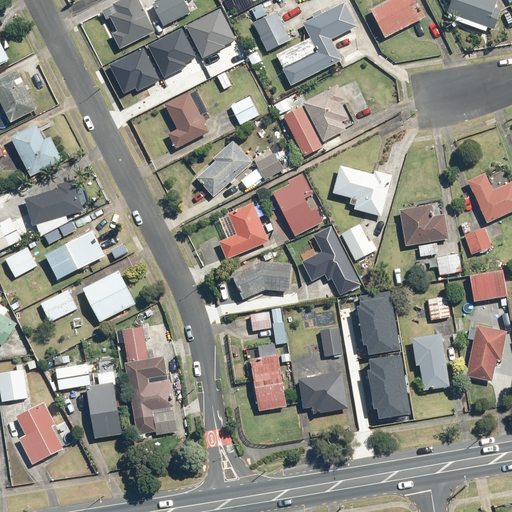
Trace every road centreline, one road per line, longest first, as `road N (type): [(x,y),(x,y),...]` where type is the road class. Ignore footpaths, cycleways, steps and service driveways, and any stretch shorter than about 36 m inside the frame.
road 1 (residential): [(38,0),(197,319),(214,406)]
road 2 (primary): [(257,497),(429,471)]
